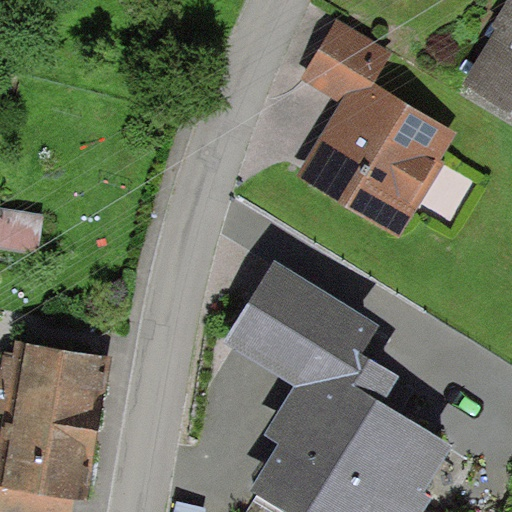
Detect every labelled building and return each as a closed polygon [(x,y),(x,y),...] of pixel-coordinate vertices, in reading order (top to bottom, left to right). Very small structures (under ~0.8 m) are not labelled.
[(511,0),(502,0),(459,62),(511,100),(511,0)] [(348,86),(359,69),(379,37),(328,5),(297,55),(348,86)] [(359,69),(348,86),(305,158),(386,207),(402,181),(408,184),(427,153),(419,148),(438,117),(359,69)] [(40,202),(0,195),(0,234),(34,240),(40,202)] [(374,321),(278,265),(235,337),(306,379),(277,428),(290,436),(261,485),(307,511),(410,511),(452,442),(341,376),(374,321)] [(18,325),(0,424),(0,466),(65,478),(77,481),(103,340),(18,325)] [(0,507),(24,511),(58,511),(65,478),(0,466),(0,507)] [(208,511),(210,507),(181,500),(177,511),(208,511)]
